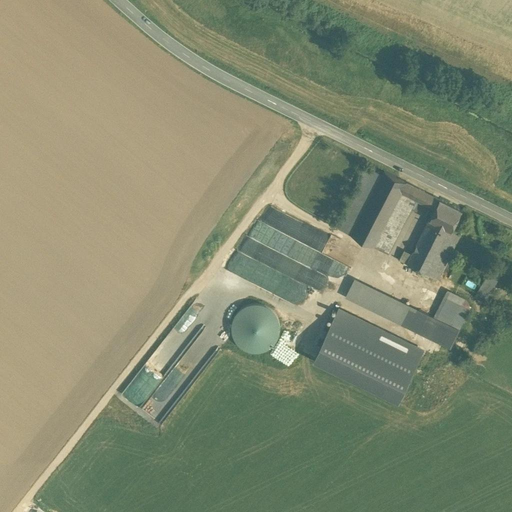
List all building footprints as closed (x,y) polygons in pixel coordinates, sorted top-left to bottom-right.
[(367,166),(336,226),(351,234),(382,173),(367,166)] [(407,181),(384,170),(382,173),(351,234),(373,245),(401,191),(407,181)] [(427,191),(407,181),(401,191),(416,199),(422,201),(427,191)] [(401,191),(373,245),(389,253),(416,199),(401,191)] [(440,198),(427,191),(422,201),(435,208),(440,198)] [(462,209),(440,198),(435,208),(430,218),(452,229),(453,228),(462,209)] [(246,235),(240,250),(262,260),(269,245),(317,268),(332,234),(269,205),(262,220),(258,218),(249,237),(246,235)] [(452,229),(430,218),(412,254),(407,263),(408,263),(437,278),(461,232),(453,228),(452,229)] [(412,254),(404,250),(400,259),(408,263),(407,263),(412,254)] [(495,264),(476,296),(485,301),(504,269),(495,264)] [(311,308),(313,308),(318,294),(305,289),(305,286),(299,284),(289,285),(285,284),(288,275),(265,266),(262,274),(262,275),(264,275),(265,279),(261,278),(250,279),(254,280),(268,279),(267,282),(274,284),(269,285),(270,291),(311,308)] [(470,309),(465,298),(447,289),(434,316),(355,277),(346,296),(451,347),(470,309)] [(259,303),(251,303),(243,306),(237,311),(233,318),(231,325),(232,332),(234,339),(239,345),(245,349),(253,351),(262,351),(269,347),(275,342),(279,334),(280,326),(279,318),(274,310),(267,305),(259,303)] [(398,399),(423,350),(339,308),(314,357),(398,399)]
